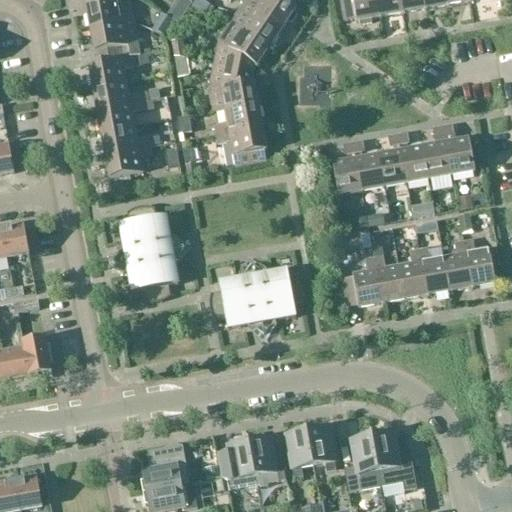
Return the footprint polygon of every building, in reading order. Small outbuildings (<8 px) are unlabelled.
[(86,8),(91,31),(134,23),(130,0),(129,0),(90,0),(89,7),(86,8)] [(189,12),(205,16),(210,7),(199,0),(196,0),(193,6),(189,12)] [(260,0),(246,0),(244,4),(284,31),(288,24),(292,26),(299,15),(296,13),(297,11),(280,0),(263,0),(263,1),(260,0)] [(377,0),(339,0),(343,23),(357,21),(357,23),(360,23),(360,27),(372,25),(371,21),(380,19),(377,0)] [(377,0),(380,19),(403,15),(400,0),(377,0)] [(400,0),(403,15),(425,11),(423,0),(400,0)] [(423,0),(425,11),(448,8),(446,0),(423,0)] [(271,50),(284,31),(244,4),(231,23),(271,50)] [(184,19),(174,12),(169,19),(179,26),(184,19)] [(121,50),(123,61),(140,58),(141,58),(135,23),(134,23),(91,31),(95,55),(121,50)] [(258,69),(271,50),(231,23),(218,43),(219,43),(213,67),(253,76),(255,68),(258,69)] [(175,57),(176,59),(188,62),(184,42),(173,44),(175,57)] [(123,62),(123,61),(121,50),(95,55),(97,66),(97,67),(123,62)] [(89,67),(93,91),(127,85),(125,72),(142,69),(140,58),(123,61),(123,62),(97,67),(97,66),(89,67)] [(176,59),(179,80),(191,78),(188,62),(176,59)] [(252,84),(253,76),(213,67),(208,92),(212,116),(226,113),(259,107),(259,105),(262,104),(260,92),(256,93),(255,84),(252,84)] [(97,113),(143,105),(150,104),(148,94),(129,98),(127,85),(93,91),(97,113)] [(97,113),(102,136),(135,130),(133,117),(155,113),(153,103),(150,104),(143,105),(97,113)] [(216,128),(218,138),(263,130),(259,107),(226,113),(228,126),(216,128)] [(189,120),(177,123),(179,138),(191,135),(189,120)] [(443,130),(452,178),(476,174),(470,140),(456,143),(453,128),(443,130)] [(137,143),(135,130),(102,136),(106,158),(151,150),(163,148),(161,138),(137,143)] [(267,153),(263,130),(218,138),(219,147),(231,145),(236,171),(268,165),(265,153),(267,153)] [(436,147),(424,149),(430,182),(452,178),(443,130),(433,132),(436,147)] [(409,137),(398,138),(400,148),(410,146),(409,137)] [(400,148),(398,138),(388,140),(390,150),(400,148)] [(354,147),(355,157),(365,155),(364,145),(354,147)] [(345,158),(355,157),(354,147),(343,148),(345,158)] [(10,148),(0,149),(0,178),(15,176),(10,148)] [(424,149),(401,153),(407,187),(430,182),(424,149)] [(153,159),(151,150),(106,158),(110,182),(143,175),(141,161),(153,159)] [(177,153),(165,155),(168,170),(180,168),(177,153)] [(385,191),(407,187),(401,153),(379,157),(385,191)] [(379,157),(356,161),(362,195),(385,191),(379,157)] [(339,199),(362,195),(356,161),(333,166),(339,199)] [(154,306),(158,305),(160,305),(172,299),(171,298),(170,289),(179,287),(167,220),(157,222),(155,212),(156,211),(145,210),(136,211),(128,216),(128,217),(130,227),(120,228),(132,296),(142,294),(144,303),(144,304),(154,306)] [(12,229),(2,230),(8,261),(30,257),(25,229),(12,231),(12,229)] [(0,262),(8,261),(2,230),(0,230),(0,262)] [(463,239),(464,245),(473,290),(496,286),(490,252),(476,255),(473,237),(463,239)] [(457,258),(444,261),(450,294),(473,290),(464,245),(455,247),(457,258)] [(429,251),(420,253),(428,298),(450,294),(444,261),(431,263),(429,251)] [(405,303),(428,298),(420,253),(410,255),(412,267),(399,269),(405,303)] [(384,259),(375,261),(383,307),(405,303),(399,269),(386,271),(384,259)] [(360,311),(383,307),(375,261),(365,263),(367,275),(342,279),(347,311),(359,309),(360,311)] [(288,273),(254,279),(220,285),(222,295),(213,297),(212,297),(210,307),(211,313),(217,325),(218,324),(227,322),(229,332),(296,320),(294,310),(304,309),(305,309),(307,299),(305,290),(300,281),(299,281),(289,283),(288,273)] [(23,290),(14,292),(16,301),(25,299),(23,290)] [(16,301),(14,292),(5,293),(6,303),(16,301)] [(40,313),(38,303),(30,305),(32,314),(40,313)] [(24,316),(32,314),(30,305),(22,306),(24,316)] [(22,306),(14,308),(15,317),(24,316),(22,306)] [(30,379),(29,379),(29,380),(52,376),(45,341),(23,345),(24,351),(25,351),(30,379)] [(25,351),(24,351),(3,354),(9,383),(29,379),(30,379),(25,351)] [(3,354),(0,355),(0,384),(9,383),(3,354)] [(329,430),(308,434),(314,469),(326,467),(328,475),(337,474),(329,430)] [(302,471),(314,469),(308,434),(287,438),(294,481),(304,480),(302,471)] [(409,460),(399,462),(394,435),(373,439),(382,489),(403,485),(405,494),(417,491),(410,452),(408,452),(409,460)] [(382,489),(373,439),(352,443),(357,470),(345,473),(350,496),(368,493),(368,492),(382,489)] [(271,441),(250,445),(257,488),(259,488),(261,490),(267,489),(269,487),(286,483),(281,454),(273,456),(271,441)] [(230,494),(257,488),(250,445),(228,449),(233,473),(221,475),(222,481),(228,484),(230,494)] [(143,474),(147,495),(182,489),(182,490),(191,488),(183,448),(148,455),(152,473),(143,474)] [(15,483),(20,511),(27,511),(43,509),(37,479),(15,483)] [(0,511),(20,511),(15,483),(0,485),(0,511)] [(182,489),(147,495),(150,511),(184,511),(185,511),(198,511),(194,488),(191,488),(182,490),(182,489)]
